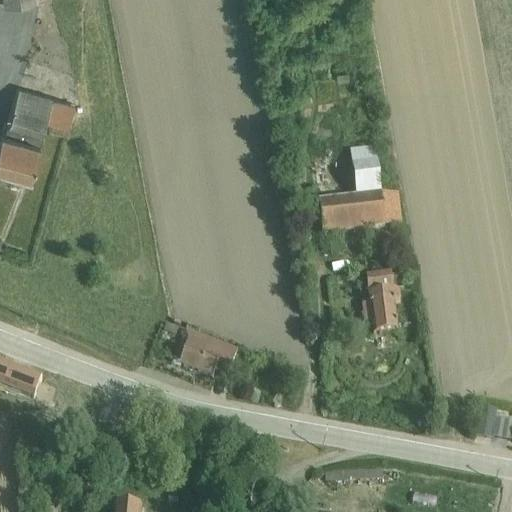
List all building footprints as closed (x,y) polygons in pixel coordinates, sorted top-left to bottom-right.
[(0,140),(0,172),(4,174),(7,171),(31,178),(47,122),(53,99),(20,89),(6,134),(2,133),(0,140)] [(53,99),(47,122),(69,129),(75,106),(53,99)] [(374,176),(372,162),(350,164),(349,152),(315,156),(318,183),(374,176)] [(323,182),(324,233),(385,231),(383,180),(323,182)] [(396,233),(371,235),(373,253),(389,252),(398,251),(397,237),(396,233)] [(370,307),(362,308),(364,326),(371,325),(373,337),(398,335),(394,306),(401,306),(399,295),(403,294),(402,279),(398,279),(397,275),(366,279),(370,307)] [(185,333),(173,365),(213,379),(216,370),(229,375),(238,353),(185,333)] [(0,365),(0,389),(34,402),(42,382),(0,365)] [(485,409),(477,435),(491,439),(499,413),(485,409)] [(335,473),(326,475),(327,484),(345,484),(345,483),(382,481),(382,472),(335,473)]
